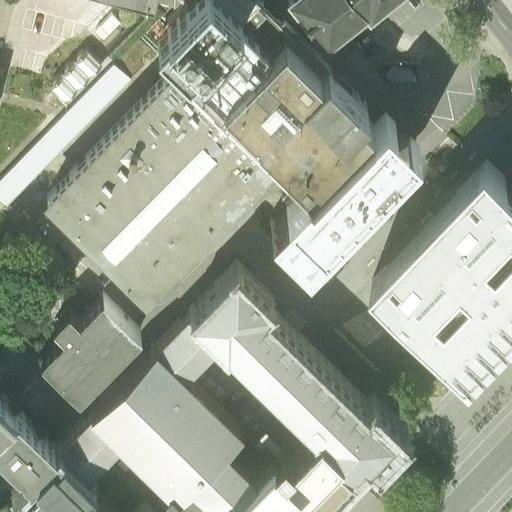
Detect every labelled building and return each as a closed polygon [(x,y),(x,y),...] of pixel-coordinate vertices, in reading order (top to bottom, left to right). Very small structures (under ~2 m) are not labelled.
[(156,0),(157,0),(150,36),(173,63),(276,161),(304,183),(307,181),(311,185),(372,120),(361,109),(368,102),(328,65),(327,61),(297,33),(297,29),(283,15),(279,19),(260,0),(156,0)] [(296,0),(327,37),(368,4),(364,0),(296,0)] [(119,19),(111,11),(93,29),(101,38),(119,19)] [(85,45),(48,84),(57,93),(65,100),(101,61),(89,49),(85,45)] [(0,177),(0,200),(6,207),(131,78),(113,61),(0,177)] [(223,217),(276,161),(173,63),(46,198),(147,296),(223,217)] [(383,63),(383,83),(417,83),(416,63),(383,63)] [(311,185),(307,181),(304,183),(269,219),(306,254),(371,187),(383,174),(396,161),(417,139),(385,108),(372,120),(311,185)] [(511,184),(510,183),(487,161),(478,153),(417,217),(363,274),(391,301),(410,318),(464,369),(511,319),(511,318),(511,184)] [(325,511),(323,510),(319,507),(367,457),(371,460),(376,464),(414,423),(399,408),(373,383),(366,390),(311,338),(273,301),(280,294),(239,256),(211,285),(186,310),(171,328),(156,343),(98,402),(80,421),(77,424),(69,436),(55,448),(27,478),(9,495),(26,511),(325,511)] [(79,398),(142,332),(103,295),(78,321),(68,310),(60,318),(52,326),(63,336),(39,361),(79,398)] [(0,450),(21,472),(27,478),(55,448),(51,443),(0,396),(0,450)]
